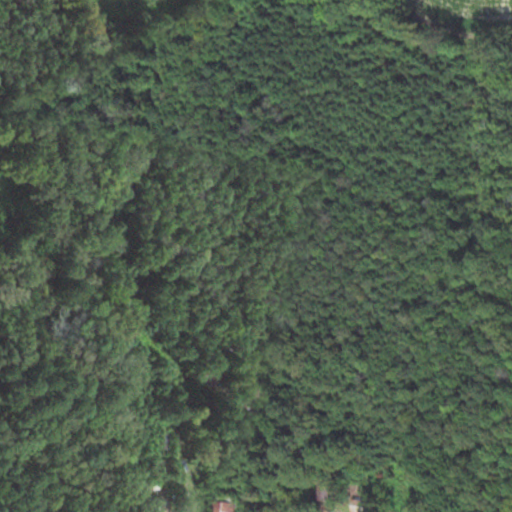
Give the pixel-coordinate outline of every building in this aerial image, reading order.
[(220,367),(232,348),(219,339),(207,358),(220,367)] [(193,380),(211,392),(218,381),(199,369),(193,380)] [(234,408),(250,415),(255,404),(240,397),(234,408)] [(169,478),(169,432),(152,432),(152,478),(169,478)] [(365,452),(350,451),(349,465),(365,466),(365,452)] [(339,502),(339,480),(311,480),(311,502),(339,502)] [(156,511),(157,498),(139,498),(139,511),(156,511)] [(211,511),(234,511),(234,500),(212,500),(211,511)] [(350,511),(364,511),(366,502),(352,501),(350,511)]
